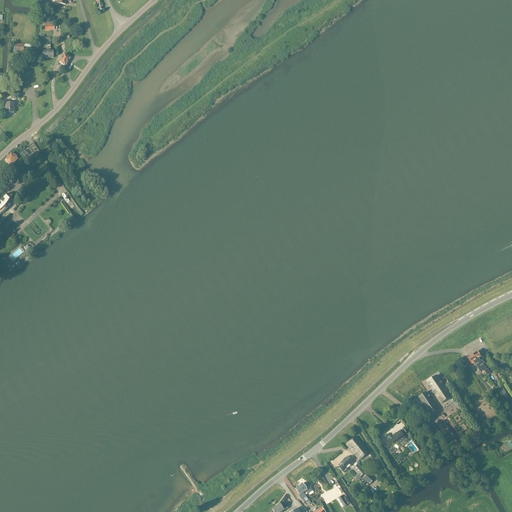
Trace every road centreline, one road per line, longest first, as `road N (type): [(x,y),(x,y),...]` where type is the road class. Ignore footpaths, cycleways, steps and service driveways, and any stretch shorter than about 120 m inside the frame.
road 1 (tertiary): [(238,511),(434,340),(511,295)]
road 2 (tertiary): [(0,157),(154,0)]
